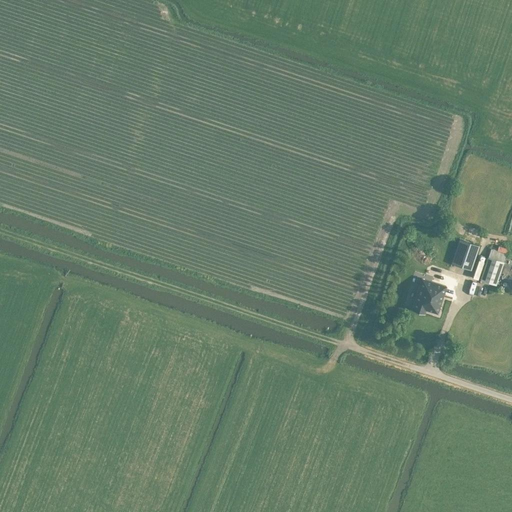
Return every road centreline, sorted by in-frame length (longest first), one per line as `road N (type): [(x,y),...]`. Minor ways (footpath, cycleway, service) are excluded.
road 1 (track): [(0,230),(344,344),(391,217)]
road 2 (unclassified): [(511,399),(344,344)]
